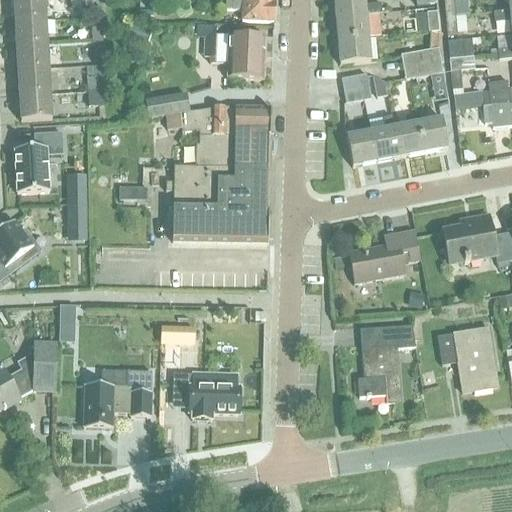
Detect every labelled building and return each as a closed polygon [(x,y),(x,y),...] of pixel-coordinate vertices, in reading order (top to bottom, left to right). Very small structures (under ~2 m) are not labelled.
[(12,0),(14,24),(45,22),(44,0),(12,0)] [(92,0),(82,0),(82,10),(93,10),(92,0)] [(333,0),(335,19),(366,17),(382,15),(381,5),(365,6),(364,0),(333,0)] [(442,0),(445,19),(455,18),(453,0),(442,0)] [(273,4),(230,3),(227,3),(226,12),(243,13),(242,23),(273,24),(273,4)] [(510,24),(511,36),(511,11),(508,12),(491,14),(493,26),(510,24)] [(438,34),(437,14),(415,16),(417,35),(438,34)] [(335,19),(337,43),(368,40),(381,39),(379,17),(366,18),(366,17),(335,19)] [(455,18),(445,19),(446,39),(457,38),(455,18)] [(14,24),(16,50),(47,48),(45,22),(14,24)] [(92,29),(93,45),(104,44),(103,29),(92,29)] [(511,36),(511,49),(511,50),(495,52),(496,62),(511,60),(511,36)] [(226,81),(264,82),(265,40),(228,38),(228,39),(215,38),(214,60),(209,60),(209,66),(226,67),(226,81)] [(368,40),(337,43),(339,67),(370,64),(368,40)] [(449,61),(463,60),(462,43),(447,44),(448,61),(449,61)] [(104,44),(93,45),(93,58),(104,58),(104,44)] [(16,50),(17,74),(48,72),(47,48),(16,50)] [(438,51),(425,53),(427,65),(430,78),(442,76),(438,51)] [(400,58),(403,70),(427,65),(425,53),(400,58)] [(449,61),(450,75),(460,74),(460,73),(474,72),(473,59),(463,60),(449,61)] [(430,78),(427,65),(403,70),(405,82),(413,81),(415,80),(427,78),(427,79),(430,78)] [(86,69),(88,94),(98,94),(97,79),(106,78),(105,68),(86,69)] [(17,74),(19,98),(50,96),(48,72),(17,74)] [(460,74),(450,75),(452,93),(462,93),(460,74)] [(340,81),(345,103),(345,106),(370,101),(365,77),(340,81)] [(429,88),(427,79),(427,78),(415,80),(417,90),(429,88)] [(495,87),(488,88),(489,108),(511,106),(511,93),(508,94),(507,86),(495,87)] [(98,94),(88,94),(88,109),(99,108),(98,94)] [(481,95),(453,99),(455,112),(482,109),(481,95)] [(50,96),(19,98),(20,124),(51,122),(50,96)] [(145,108),(135,110),(136,120),(146,118),(147,121),(166,118),(189,114),(186,98),(145,105),(145,108)] [(511,106),(489,108),(482,109),(484,127),(492,126),(492,128),(511,126),(510,115),(511,114),(511,106)] [(172,245),(267,247),(269,155),(272,155),(272,145),(269,145),(270,112),(212,110),(212,111),(189,114),(166,118),(167,133),(181,132),(181,136),(198,134),(198,147),(195,147),(194,170),(173,169),(173,185),(165,185),(165,194),(172,194),(172,245)] [(384,132),(370,135),(376,165),(399,160),(393,130),(391,118),(382,120),(384,132)] [(441,121),(417,126),(423,156),(447,151),(441,121)] [(417,126),(393,130),(399,160),(423,156),(417,126)] [(376,165),(370,135),(346,140),(352,170),(376,165)] [(34,152),(14,153),(16,197),(48,195),(46,159),(62,158),(61,136),(33,138),(34,152)] [(146,191),(119,191),(118,203),(146,204),(146,191)] [(87,238),(88,201),(72,201),(71,238),(87,238)] [(511,220),(511,233),(502,236),(507,263),(510,262),(511,262),(511,214),(511,220)] [(494,265),(507,263),(502,236),(491,238),(487,219),(470,222),(471,228),(442,233),(448,267),(493,258),(494,265)] [(0,284),(40,254),(24,233),(21,235),(13,224),(10,227),(8,225),(0,231),(0,284)] [(420,263),(418,257),(414,234),(383,239),(385,249),(348,256),(353,288),(405,278),(403,267),(420,263)] [(410,293),(407,309),(421,312),(424,296),(410,293)] [(62,341),(78,342),(80,306),(64,305),(62,341)] [(396,352),(415,351),(411,328),(382,330),(382,341),(376,341),(376,351),(364,352),(366,380),(358,381),(359,401),(385,400),(386,405),(399,404),(396,352)] [(456,366),(461,395),(496,390),(486,330),(436,338),(441,368),(456,366)] [(0,412),(19,402),(18,401),(32,393),(52,393),(52,394),(54,394),(55,347),(34,347),(33,357),(17,366),(21,373),(7,381),(3,374),(0,376),(0,412)] [(126,375),(126,390),(84,389),(83,432),(111,432),(112,417),(130,417),(130,421),(150,422),(151,376),(126,375)] [(238,418),(239,391),(236,391),(236,379),(208,378),(208,384),(192,384),(192,389),(189,389),(188,417),(191,417),(191,423),(196,423),(196,424),(197,424),(197,423),(205,423),(205,425),(206,425),(206,423),(211,424),(211,418),(238,418)] [(161,430),(161,448),(171,448),(171,430),(161,430)]
